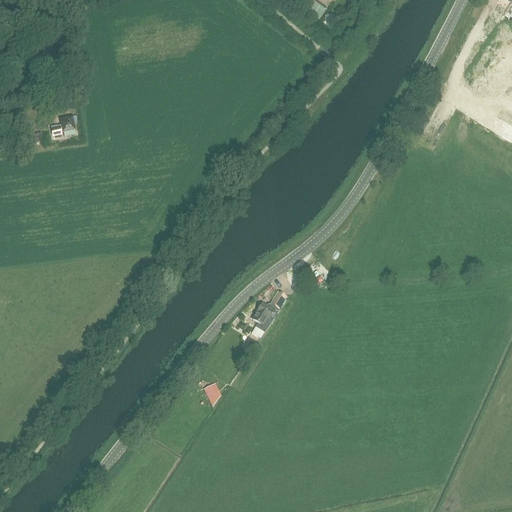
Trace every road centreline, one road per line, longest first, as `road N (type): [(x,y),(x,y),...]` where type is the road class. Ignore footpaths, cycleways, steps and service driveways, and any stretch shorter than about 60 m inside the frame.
road 1 (tertiary): [(67,511),(227,314),(342,212),(460,0)]
road 2 (track): [(0,44),(40,32),(53,57),(38,102),(0,144)]
